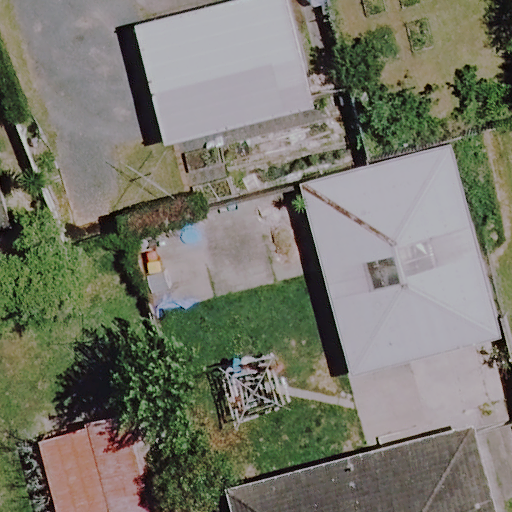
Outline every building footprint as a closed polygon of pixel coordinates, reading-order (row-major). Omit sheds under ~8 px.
[(233,0),(128,27),(158,148),(306,111),(277,0),(233,0)] [(441,147),(288,187),(339,379),(492,338),(441,147)] [(0,253),(13,250),(0,202),(0,253)] [(194,511),(166,404),(28,440),(46,511),(194,511)] [(487,511),(466,427),(220,490),(225,511),(487,511)]
